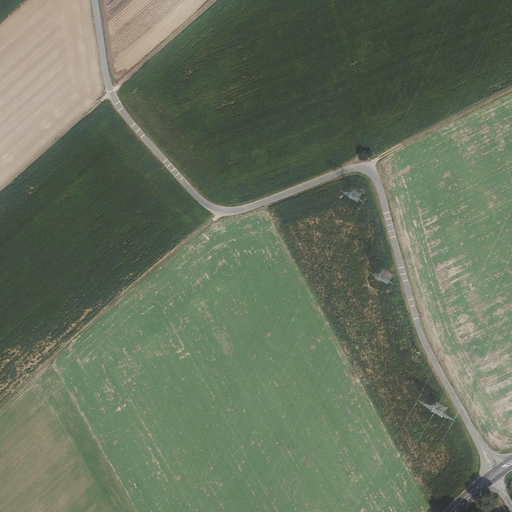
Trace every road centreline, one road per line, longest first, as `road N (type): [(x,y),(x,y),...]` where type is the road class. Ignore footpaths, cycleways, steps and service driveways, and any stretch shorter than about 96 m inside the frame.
road 1 (unclassified): [(95,0),(111,93),(205,205),(239,209),(359,167),(375,175),(421,332),(479,443)]
road 2 (track): [(223,210),(53,361)]
road 3 (track): [(511,90),(359,167)]
road 4 (track): [(0,191),(111,93)]
road 5 (track): [(216,0),(111,93)]
